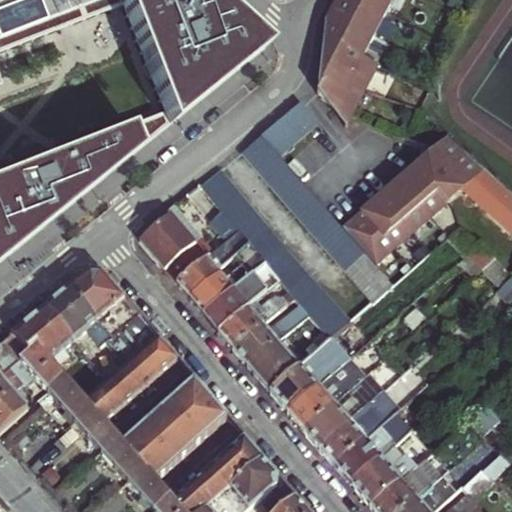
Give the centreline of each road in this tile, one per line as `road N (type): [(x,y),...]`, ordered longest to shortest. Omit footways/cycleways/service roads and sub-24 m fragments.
road 1 (residential): [(104,230),(347,511)]
road 2 (residential): [(104,230),(280,79),(298,50)]
road 3 (residential): [(0,314),(104,230)]
